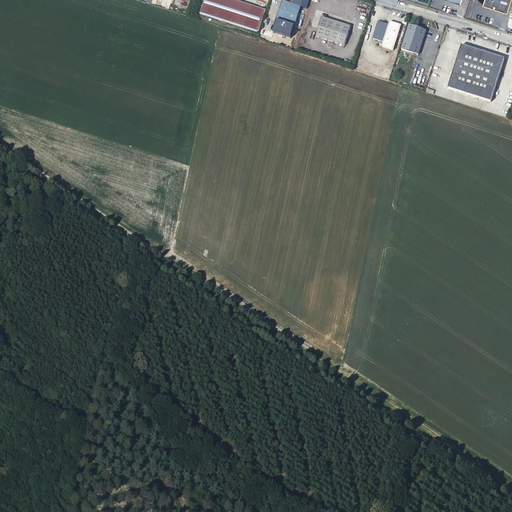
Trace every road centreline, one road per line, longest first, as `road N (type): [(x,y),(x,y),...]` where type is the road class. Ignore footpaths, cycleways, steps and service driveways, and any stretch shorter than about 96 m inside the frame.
road 1 (track): [(511,497),(0,155)]
road 2 (track): [(0,370),(84,421),(84,511)]
road 3 (unclassified): [(511,40),(385,0)]
